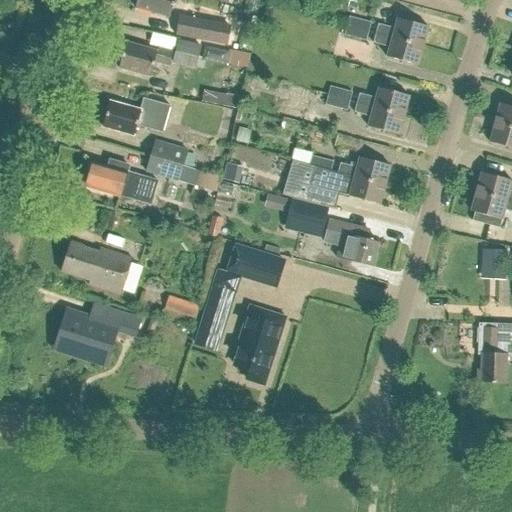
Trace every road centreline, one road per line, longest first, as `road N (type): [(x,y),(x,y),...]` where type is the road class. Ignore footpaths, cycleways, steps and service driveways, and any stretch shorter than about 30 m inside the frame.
road 1 (residential): [(375,439),(378,392),(429,199),(493,0)]
road 2 (unclassified): [(375,439),(0,428)]
road 3 (residential): [(0,265),(78,0)]
road 4 (residential): [(511,444),(375,439)]
